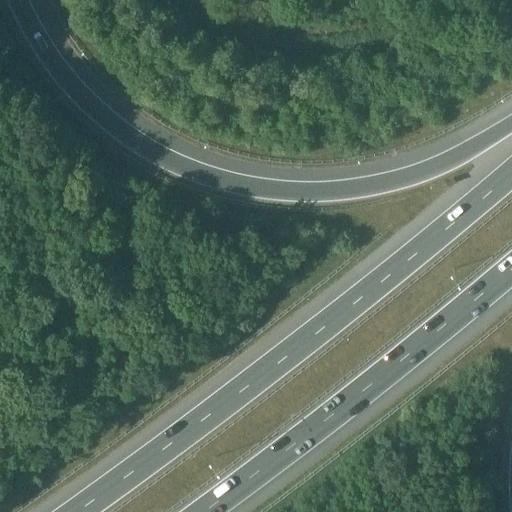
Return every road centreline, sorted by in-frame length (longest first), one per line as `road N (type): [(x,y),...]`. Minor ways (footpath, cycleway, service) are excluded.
road 1 (motorway): [(511,125),(433,169),(378,186),(310,192),(206,175),(161,153),(78,90),(24,0)]
road 2 (motorway): [(511,168),(342,316),(83,511)]
road 3 (motorway): [(207,511),(511,267)]
